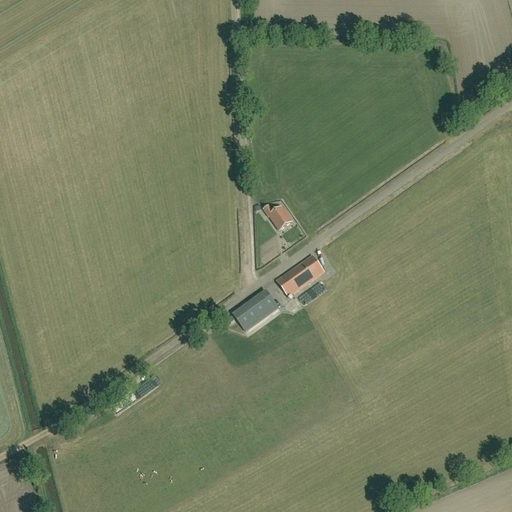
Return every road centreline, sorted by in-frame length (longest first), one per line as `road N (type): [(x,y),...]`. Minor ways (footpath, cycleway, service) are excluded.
road 1 (track): [(233,0),(251,289),(27,443)]
road 2 (unclassified): [(251,289),(511,106)]
